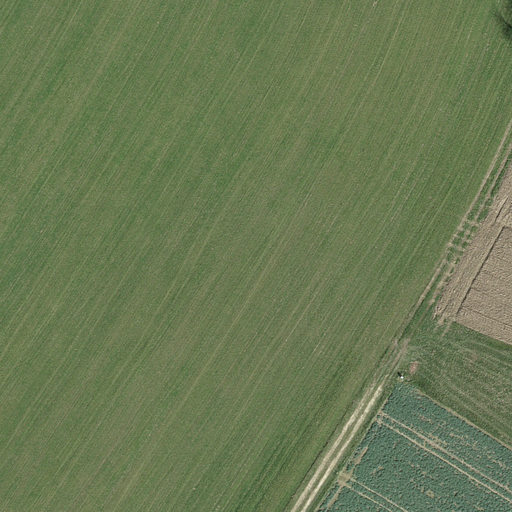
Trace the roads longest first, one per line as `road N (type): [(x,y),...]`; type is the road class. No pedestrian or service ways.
road 1 (track): [(511,132),(376,386)]
road 2 (track): [(297,511),(376,386)]
